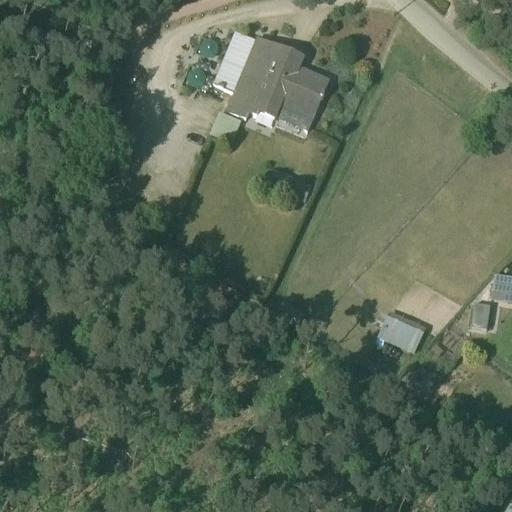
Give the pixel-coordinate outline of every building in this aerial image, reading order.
[(328,85),(299,73),(303,64),(235,35),(212,88),(233,97),(224,116),(243,124),(244,120),(269,130),(272,120),(307,135),(328,85)] [(216,118),(207,139),(230,149),(239,127),(216,118)] [(310,188),(273,172),(266,190),(303,205),(310,188)] [(511,281),(493,279),(490,304),(511,307),(511,281)] [(422,332),(386,317),(376,341),(411,356),(422,332)]
